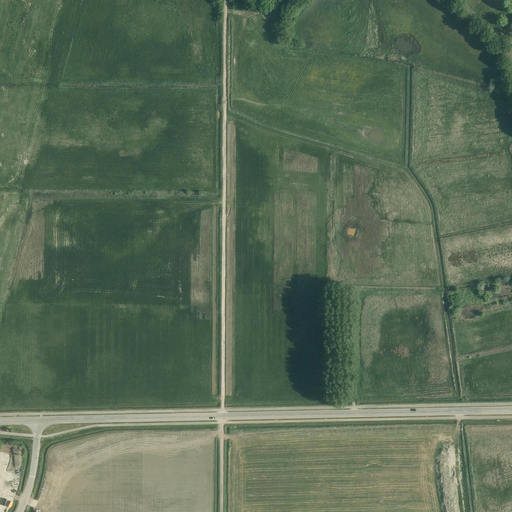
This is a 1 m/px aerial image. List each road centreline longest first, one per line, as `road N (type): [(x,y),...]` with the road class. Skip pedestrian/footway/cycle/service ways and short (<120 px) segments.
road 1 (track): [(224,0),(221,511)]
road 2 (primary): [(40,420),(511,410)]
